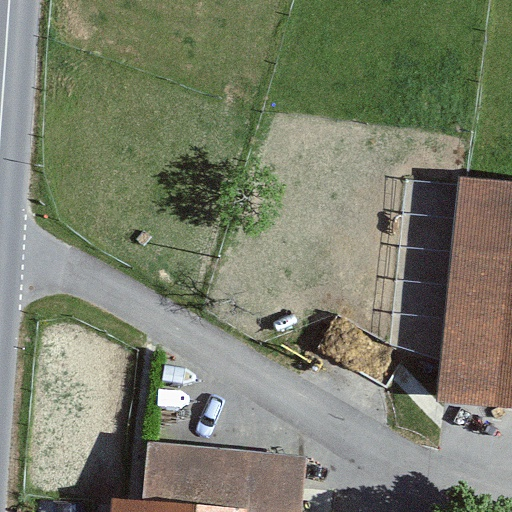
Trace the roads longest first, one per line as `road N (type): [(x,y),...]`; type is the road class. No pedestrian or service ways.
road 1 (track): [(511,506),(407,469),(31,258),(0,231)]
road 2 (tertiary): [(10,0),(0,146)]
